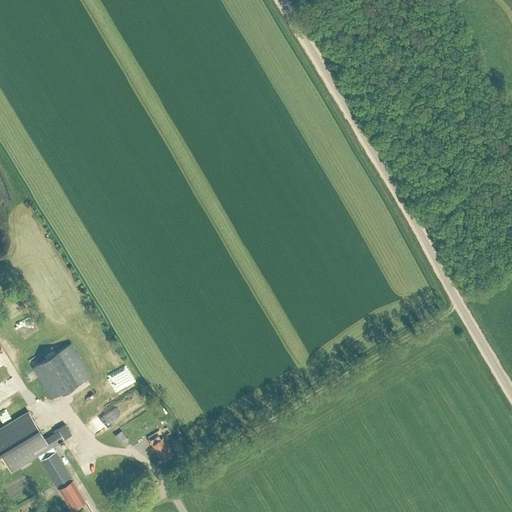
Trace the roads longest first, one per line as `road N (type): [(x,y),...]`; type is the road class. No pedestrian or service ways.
road 1 (unclassified): [(511,394),(281,0)]
road 2 (track): [(166,484),(459,304)]
